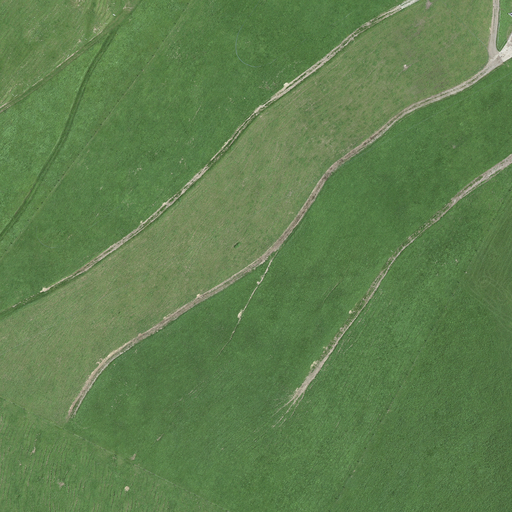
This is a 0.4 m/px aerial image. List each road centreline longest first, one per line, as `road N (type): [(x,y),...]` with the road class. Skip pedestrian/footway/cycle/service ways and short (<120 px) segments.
road 1 (track): [(408,0),(264,103),(135,228),(84,267),(0,312)]
road 2 (track): [(504,55),(458,88),(415,102),(332,161),(285,231),(252,262),(101,357)]
road 3 (track): [(0,234),(59,139),(117,16)]
road 4 (track): [(0,105),(133,0)]
